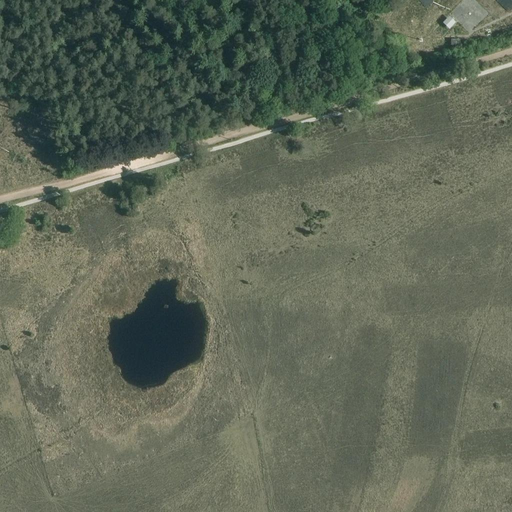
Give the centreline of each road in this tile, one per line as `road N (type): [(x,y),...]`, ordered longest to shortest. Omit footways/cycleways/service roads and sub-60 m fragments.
road 1 (track): [(354,97),(0,200)]
road 2 (track): [(511,52),(354,97)]
